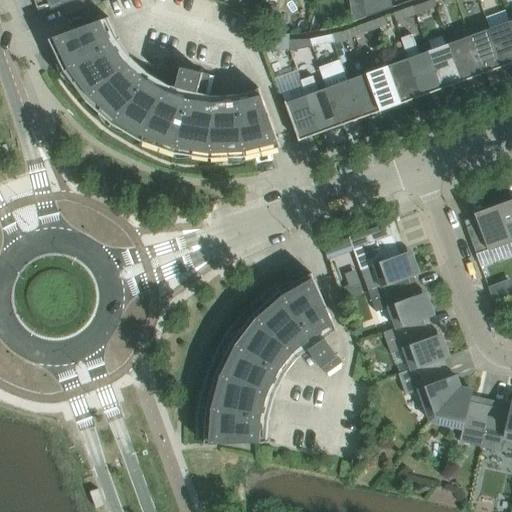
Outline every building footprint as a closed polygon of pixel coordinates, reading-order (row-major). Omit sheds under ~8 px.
[(65,16),(88,8),(84,0),(34,0),(39,13),(61,5),(65,16)] [(363,0),(366,17),(392,8),(389,0),(363,0)] [(425,2),(413,6),(416,14),(427,10),(425,2)] [(416,14),(413,6),(402,11),(405,18),(416,14)] [(89,24),(49,39),(53,46),(61,64),(64,71),(86,100),(100,113),(99,114),(102,119),(105,123),(109,127),(114,130),(119,132),(124,133),(125,131),(142,141),(161,148),(160,149),(164,153),(169,156),(174,157),(180,158),(185,158),(191,157),(191,155),(210,158),(246,156),(253,155),(273,151),(281,149),(259,88),(258,88),(258,89),(236,94),(213,96),(210,95),(206,94),(210,75),(181,67),(176,87),(168,85),(149,73),(136,62),(131,58),(118,39),(108,19),(109,18),(109,17),(89,24)] [(373,21),(376,29),(387,25),(384,17),(373,21)] [(364,33),(376,29),(373,21),(361,25),(364,33)] [(489,29),(503,67),(511,63),(511,29),(509,22),(489,29)] [(469,37),(482,74),(503,67),(489,29),(469,37)] [(346,39),(344,32),(332,34),(334,42),(346,39)] [(332,34),(310,39),(313,47),(334,42),(332,34)] [(411,34),(401,38),(408,59),(422,96),(442,89),(428,51),(419,55),(411,34)] [(448,44),(462,82),(482,74),(469,37),(448,44)] [(310,39),(289,39),(290,51),(313,47),(310,39)] [(289,49),(289,40),(277,40),(277,49),(289,49)] [(428,51),(442,89),(462,82),(448,44),(428,51)] [(408,59),(388,66),(401,104),(422,96),(408,59)] [(327,88),(340,126),(361,118),(347,81),(339,60),(319,67),(327,88)] [(367,73),(381,111),(401,104),(388,66),(367,73)] [(347,81),(361,118),(381,111),(367,73),(347,81)] [(313,76),(301,80),(303,86),(320,133),(340,126),(327,88),(318,91),(313,76)] [(303,86),(282,94),(285,102),(299,141),(320,133),(303,86)] [(511,240),(511,199),(497,205),(510,242),(511,240)] [(510,242),(497,205),(475,213),(478,223),(467,227),(476,254),(510,242)] [(388,223),(349,237),(349,238),(354,250),(368,291),(408,277),(408,278),(419,274),(419,273),(413,257),(411,251),(406,253),(400,255),(393,235),(388,223)] [(203,407),(202,413),(202,418),(204,424),(206,424),(205,444),(257,442),(268,442),(268,441),(267,441),(268,418),(274,396),(282,380),(282,379),(285,375),(292,365),(299,356),(316,341),(336,330),(336,332),(337,331),(311,273),(293,284),(280,291),(254,314),(242,330),(240,329),(237,331),(233,334),(230,337),(227,341),(225,346),(224,351),(223,356),(225,356),(216,374),(211,393),(209,392),(206,397),(204,402),(203,407)] [(415,297),(408,278),(408,277),(368,291),(376,312),(389,307),(396,328),(383,332),(383,333),(434,315),(428,298),(426,293),(415,297)] [(348,285),(338,289),(343,301),(364,293),(360,284),(349,288),(348,285)] [(503,289),(497,287),(491,289),(494,299),(505,296),(503,290),(503,289)] [(441,334),(433,337),(430,338),(423,319),(434,315),(383,333),(391,353),(404,349),(411,369),(398,374),(449,356),(443,340),(441,334)] [(322,367),(326,374),(343,362),(339,356),(325,337),(309,349),(322,367)] [(419,390),(430,421),(461,387),(458,381),(456,375),(451,377),(445,379),(438,361),(449,356),(398,374),(406,395),(419,390)] [(473,390),(461,387),(430,421),(463,428),(460,442),(481,447),(490,406),(470,401),(473,390)] [(510,410),(490,406),(481,447),(502,452),(505,438),(511,439),(511,402),(511,405),(510,410)]
